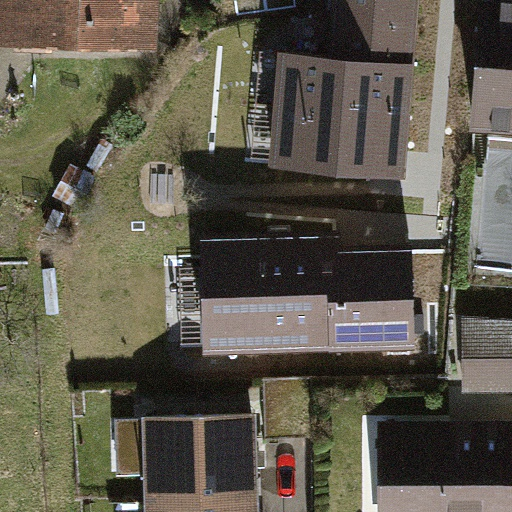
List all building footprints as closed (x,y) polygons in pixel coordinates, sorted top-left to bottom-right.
[(0,0),(0,102),(11,103),(12,51),(153,54),(154,0),(0,0)] [(284,51),(276,165),(410,175),(422,0),(334,0),(331,55),(284,51)] [(511,0),(471,0),(461,131),(511,135),(511,0)] [(345,228),(201,231),(203,352),(418,348),(416,242),(346,243),(345,228)] [(511,319),(450,319),(450,394),(511,394),(511,319)] [(511,511),(511,417),(368,418),(368,511),(511,511)] [(266,418),(154,424),(158,511),(185,511),(272,509),(266,418)]
